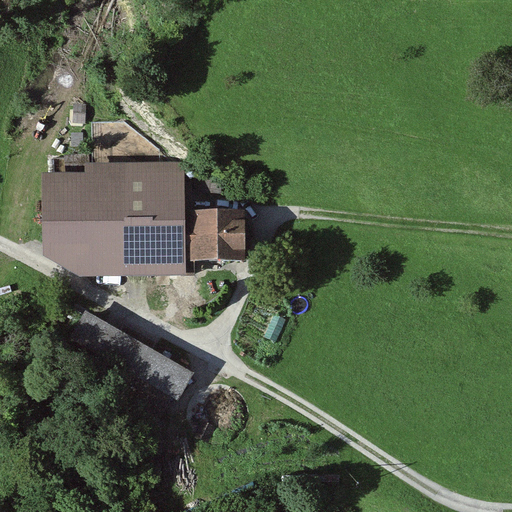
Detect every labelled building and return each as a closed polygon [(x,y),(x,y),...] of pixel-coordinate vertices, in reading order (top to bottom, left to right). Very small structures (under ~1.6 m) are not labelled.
[(89,129),(78,129),(78,169),(129,168),(129,117),(88,118),(89,129)] [(184,168),(87,170),(87,180),(43,180),(44,264),(85,284),(186,282),(186,281),(185,220),(184,168)] [(246,219),(185,220),(186,281),(196,281),(196,272),(247,271),(246,219)] [(195,380),(88,318),(71,345),(124,376),(172,404),(178,408),(195,380)] [(172,404),(124,376),(110,399),(159,427),(172,404)]
